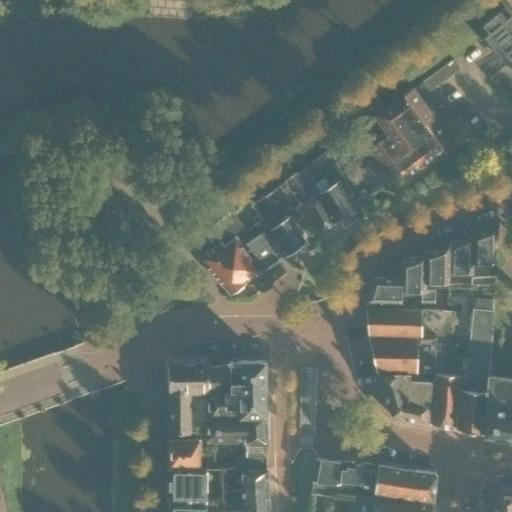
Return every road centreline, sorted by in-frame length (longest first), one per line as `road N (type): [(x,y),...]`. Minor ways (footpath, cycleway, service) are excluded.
road 1 (residential): [(333,329),(367,259),(511,197)]
road 2 (unclassified): [(60,376),(193,329),(279,330)]
road 3 (residential): [(468,466),(443,447),(381,431),(359,414),(333,329)]
road 4 (residential): [(283,511),(279,330)]
